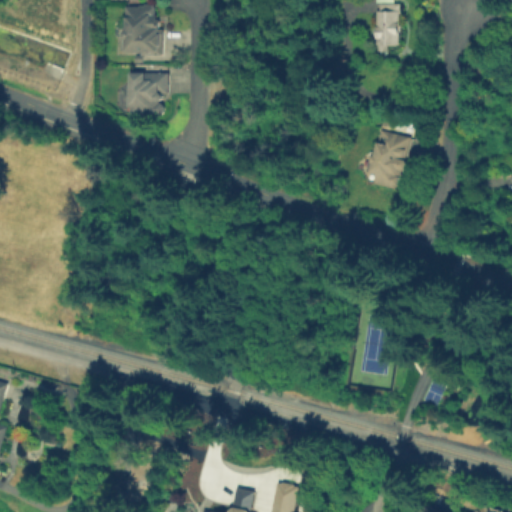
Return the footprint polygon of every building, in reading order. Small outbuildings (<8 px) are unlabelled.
[(374,0),(374,43),(396,43),(396,0),(374,0)] [(158,52),(158,3),(122,3),(122,52),(158,52)] [(128,69),(128,113),(166,113),(166,69),(128,69)] [(409,134),(377,126),(366,169),(374,171),(372,181),(397,187),(409,134)] [(397,331),(385,301),(361,310),(372,340),(397,331)] [(237,511),(292,511),(294,503),(272,500),(270,511),(258,511),(260,500),(240,497),(237,511)]
